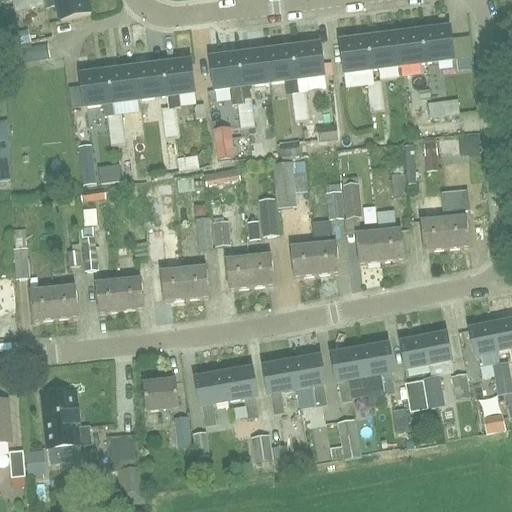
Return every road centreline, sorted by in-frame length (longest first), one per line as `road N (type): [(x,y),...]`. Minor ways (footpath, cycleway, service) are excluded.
road 1 (residential): [(0,357),(219,334),(493,278),(500,253),(485,18),(471,0)]
road 2 (residential): [(329,0),(162,18),(136,0)]
